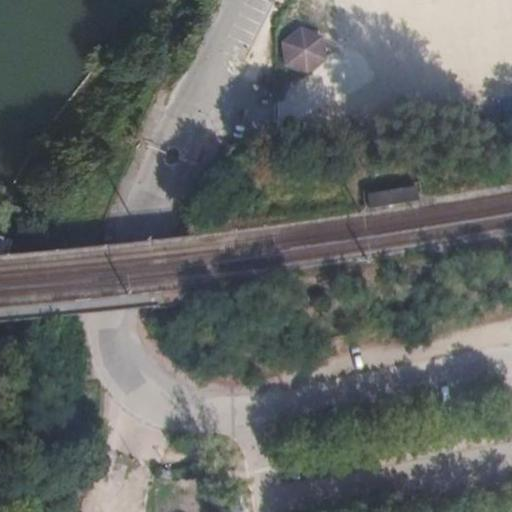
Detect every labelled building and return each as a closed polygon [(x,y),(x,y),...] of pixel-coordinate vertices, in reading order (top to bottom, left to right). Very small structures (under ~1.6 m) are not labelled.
[(302,0),(297,12),(318,21),(328,0),(302,0)] [(511,0),(409,0),(410,2),(511,8),(511,0)] [(337,32),(318,26),(302,40),(305,60),(327,66),(342,52),(337,32)] [(511,107),(511,85),(442,88),(443,111),(511,107)] [(353,118),(380,119),(381,97),(354,96),(353,118)]
